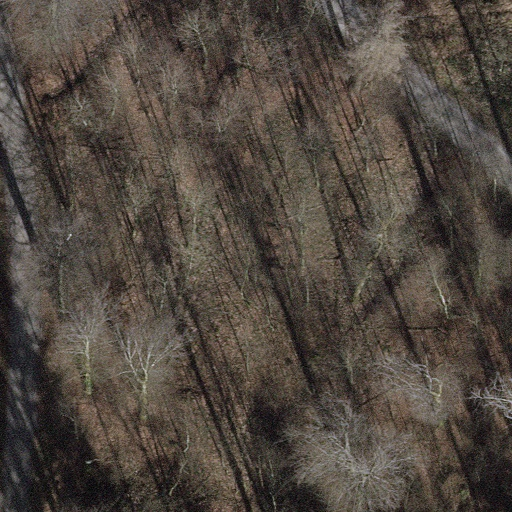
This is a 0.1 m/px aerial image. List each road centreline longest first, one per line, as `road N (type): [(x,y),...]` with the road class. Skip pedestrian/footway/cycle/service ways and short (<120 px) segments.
road 1 (track): [(0,69),(21,288),(6,511)]
road 2 (track): [(511,174),(312,0)]
